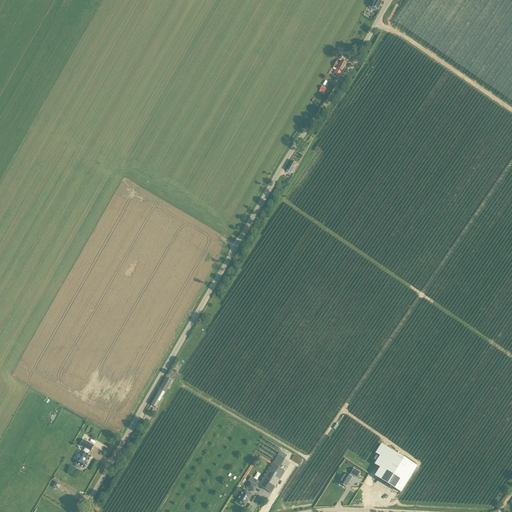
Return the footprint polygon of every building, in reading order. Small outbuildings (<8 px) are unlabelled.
[(373,0),(369,7),(376,11),(377,10),(382,2),(378,0),(380,0),(383,2),(383,0),(373,0)] [(342,71),(342,72),(347,64),(341,61),(340,63),(337,61),(334,67),(337,68),(332,76),(337,79),(342,71)] [(286,170),(290,172),(291,170),(292,171),(297,164),(292,160),(286,170)] [(167,378),(151,405),(157,408),(172,381),(167,378)] [(260,452),(274,460),(282,446),(264,436),(260,443),(264,445),(260,452)] [(84,468),(91,456),(88,454),(90,451),(91,451),(94,446),(83,440),(80,445),(87,449),(85,453),(83,451),(81,456),(79,454),(77,458),(79,459),(76,464),(84,468)] [(417,467),(381,444),(376,453),(381,456),(375,465),(380,468),(375,476),(400,492),(417,467)] [(296,454),(292,459),(302,465),(305,460),(296,454)] [(272,493),(285,471),(273,464),(259,485),(272,493)] [(339,483),(346,487),(352,477),(353,475),(357,478),(360,473),(354,469),(350,474),(351,474),(350,475),(346,473),(346,474),(344,472),(342,476),(343,477),(339,483)] [(253,492),(257,487),(250,482),(247,488),(253,492)] [(245,507),(252,495),(244,490),(237,502),(245,507)]
